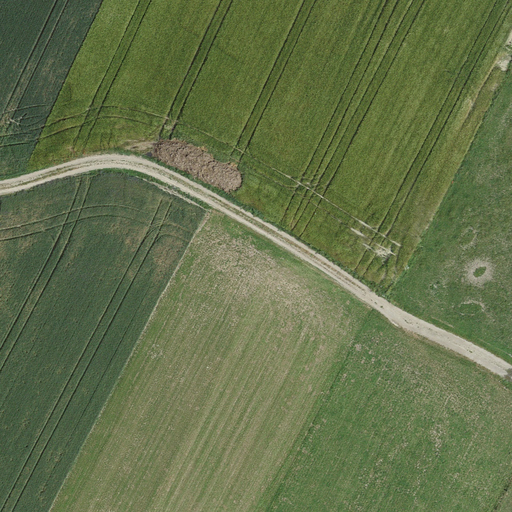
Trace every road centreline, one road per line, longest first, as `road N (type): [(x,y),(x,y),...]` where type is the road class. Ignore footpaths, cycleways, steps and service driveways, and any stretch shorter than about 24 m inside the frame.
road 1 (track): [(382,304),(246,216),(127,161),(85,161),(0,186)]
road 2 (unclassified): [(511,375),(382,304)]
